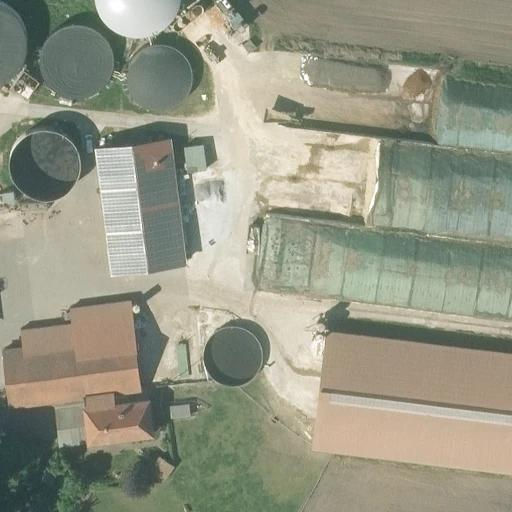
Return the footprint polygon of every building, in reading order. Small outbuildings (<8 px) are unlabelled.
[(93,0),(96,9),(103,20),(114,29),(126,33),(140,34),(153,30),(164,22),(172,10),(174,0),(93,0)] [(17,72),(25,59),(27,44),(25,29),(18,16),(7,7),(0,3),(0,83),(5,82),(17,72)] [(109,78),(112,67),(112,56),(108,45),(101,35),(91,29),(80,26),(68,27),(57,32),(49,40),(43,50),(41,62),(43,74),(49,84),(58,92),(69,96),(81,97),(92,94),(102,88),(109,78)] [(128,74),(129,85),(133,94),(140,101),(149,106),(159,108),(169,106),(179,101),(186,93),(190,83),(191,73),(188,63),(182,54),(173,48),(163,45),(153,45),(143,49),(135,56),(130,65),(128,74)] [(82,172),(83,163),(83,158),(81,150),(77,143),(72,137),(66,132),(59,129),(51,127),(45,127),(37,128),(30,131),(24,134),(20,138),(16,143),(12,150),(10,158),(10,164),(11,172),(14,179),(18,186),(21,190),(27,194),(34,198),(41,200),(49,200),(55,199),(62,197),(67,194),(73,189),(77,184),(80,178),(82,172)] [(167,136),(94,146),(111,273),(184,263),(167,136)] [(60,445),(153,444),(153,414),(123,415),(122,393),(135,393),(134,304),(80,305),(80,326),(26,327),(27,349),(11,349),(12,410),(60,409),(60,445)] [(202,351),(203,361),(207,370),(214,378),(223,382),(233,384),(243,382),(253,377),(260,370),(264,360),(265,349),(262,339),(256,330),(247,324),(237,321),(227,322),(217,326),(209,332),(204,341),(202,351)] [(511,352),(324,328),(310,450),(511,474),(511,352)]
